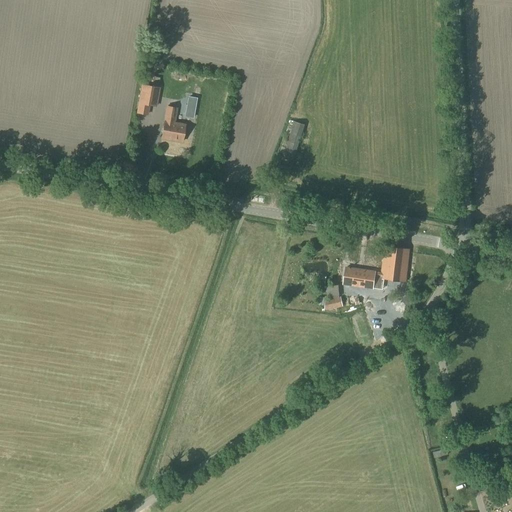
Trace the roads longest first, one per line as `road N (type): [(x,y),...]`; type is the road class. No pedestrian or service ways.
road 1 (secondary): [(459,246),(0,165)]
road 2 (unclassified): [(131,511),(421,319),(459,246)]
road 3 (tertiary): [(459,246),(465,224),(452,0)]
